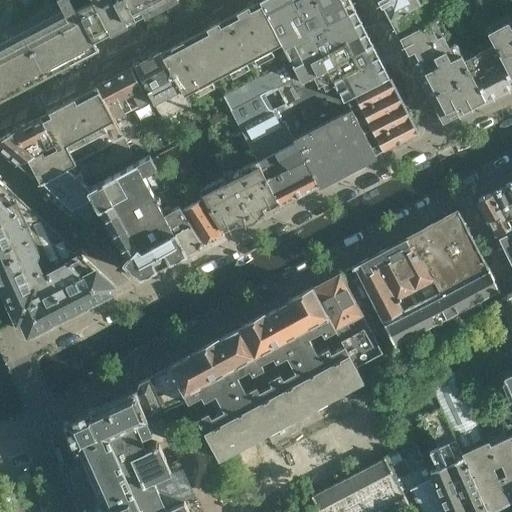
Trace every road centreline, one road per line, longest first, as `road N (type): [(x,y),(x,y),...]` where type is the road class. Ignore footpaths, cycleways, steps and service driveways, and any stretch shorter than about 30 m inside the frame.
road 1 (residential): [(45,417),(511,166)]
road 2 (residential): [(437,141),(17,346)]
road 3 (residential): [(0,125),(243,0)]
road 4 (residential): [(365,0),(437,141)]
